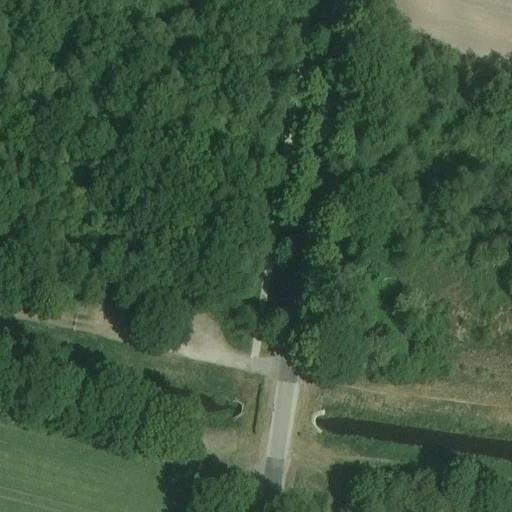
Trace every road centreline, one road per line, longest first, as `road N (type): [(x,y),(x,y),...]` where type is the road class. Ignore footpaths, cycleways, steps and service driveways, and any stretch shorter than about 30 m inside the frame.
road 1 (tertiary): [(280,511),(338,0)]
road 2 (track): [(268,359),(206,350),(109,318),(0,301)]
